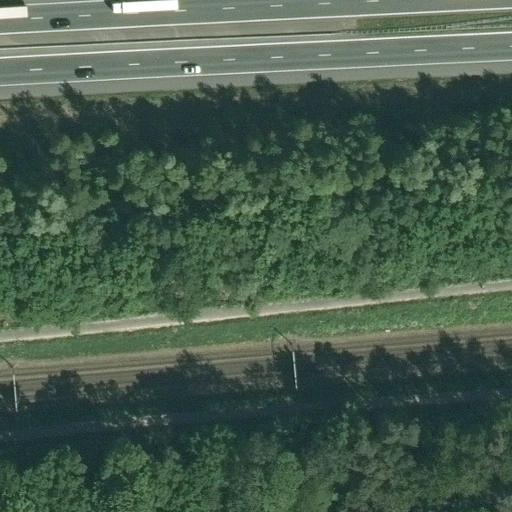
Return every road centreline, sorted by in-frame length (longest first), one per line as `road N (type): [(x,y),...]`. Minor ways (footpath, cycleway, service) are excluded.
road 1 (unclassified): [(0,437),(511,395)]
road 2 (motorway): [(0,73),(511,46)]
road 3 (motorway): [(303,0),(0,17)]
